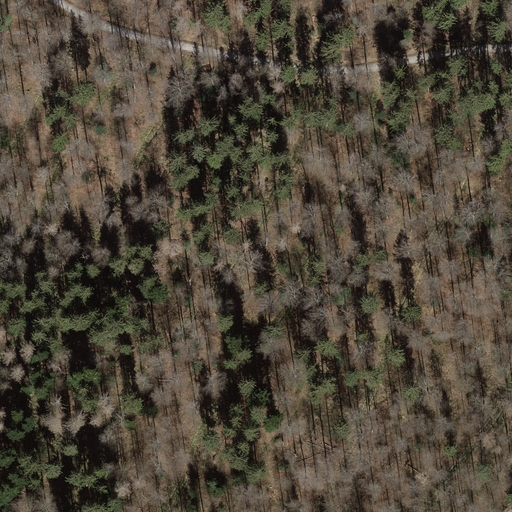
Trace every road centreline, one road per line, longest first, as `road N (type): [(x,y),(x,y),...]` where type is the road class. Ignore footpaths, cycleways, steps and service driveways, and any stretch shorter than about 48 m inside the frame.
road 1 (track): [(55,0),(137,36),(301,68)]
road 2 (track): [(511,47),(343,70),(301,68)]
